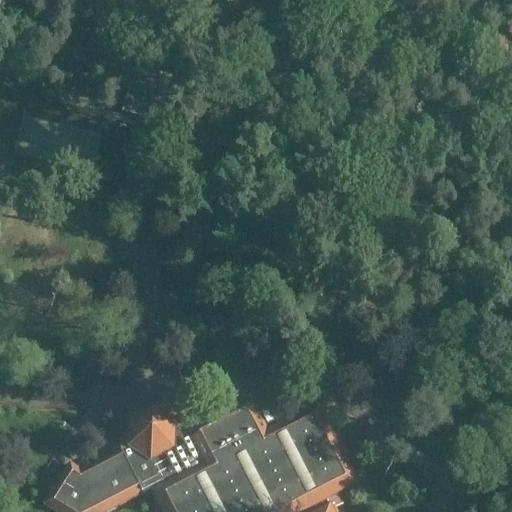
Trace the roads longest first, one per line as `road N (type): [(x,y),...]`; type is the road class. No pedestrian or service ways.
road 1 (track): [(0,400),(98,403),(160,386),(134,196)]
road 2 (track): [(160,386),(325,389),(445,489)]
